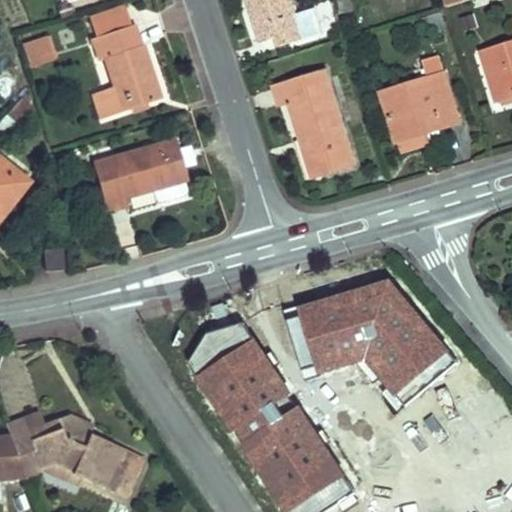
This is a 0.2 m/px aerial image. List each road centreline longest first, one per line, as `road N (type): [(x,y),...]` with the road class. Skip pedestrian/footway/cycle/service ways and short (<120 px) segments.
road 1 (residential): [(280,247),(202,0)]
road 2 (residential): [(103,295),(121,340),(241,511)]
road 3 (residential): [(280,247),(103,295)]
road 4 (residential): [(426,206),(444,255),(511,351)]
road 5 (residential): [(426,206),(280,247)]
